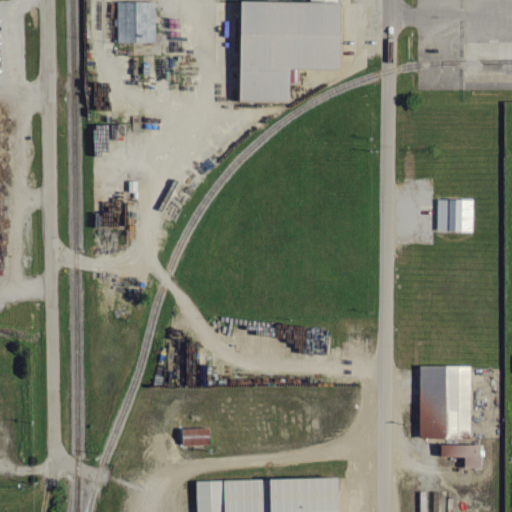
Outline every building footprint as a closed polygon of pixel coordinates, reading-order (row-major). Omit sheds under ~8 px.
[(115,0),(115,39),(152,39),(152,0),(115,0)] [(237,0),(337,0),(337,68),(287,68),(286,100),(237,100),(237,0)] [(435,198),(469,199),(469,229),(435,229),(435,198)] [(467,365),(467,437),(416,437),(417,365),(419,365),(420,347),(456,347),(456,365),(467,365)] [(179,427),(206,427),(206,443),(179,444),(179,427)] [(440,443),(479,444),(479,467),(464,467),(464,455),(440,455),(440,443)] [(336,511),(196,511),(196,480),(335,476),(336,511)]
